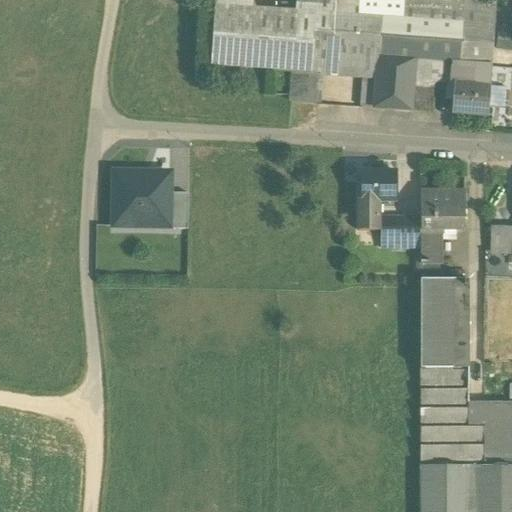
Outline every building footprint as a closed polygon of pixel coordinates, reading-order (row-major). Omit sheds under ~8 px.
[(452,0),(295,0),(295,13),(294,14),(315,15),(334,16),(332,41),(380,44),(379,59),(378,59),(376,80),(376,83),(374,110),(411,112),(412,90),(433,92),(434,85),(449,86),(451,65),(476,67),(476,66),(491,67),(496,4),(469,1),(452,0)] [(295,13),(214,7),(210,67),(294,73),(311,74),(315,15),(294,14),(295,13)] [(334,16),(315,15),(311,74),(320,75),(376,80),(378,59),(379,59),(380,44),(332,41),(334,16)] [(476,67),(451,65),(449,86),(454,86),(454,85),(474,87),(476,67)] [(474,87),(454,85),(454,86),(452,115),(487,118),(490,88),(491,67),(476,66),(476,67),(474,87)] [(311,74),(294,73),(291,104),(317,105),(320,75),(311,74)] [(376,83),(362,82),(360,108),(374,110),(376,83)] [(433,92),(412,90),(411,112),(432,113),(433,92)] [(396,173),(356,173),(354,208),(382,210),(396,210),(396,173)] [(169,174),(114,174),(114,228),(168,229),(169,195),(169,174)] [(450,195),(420,194),(420,209),(420,215),(420,221),(420,231),(439,231),(464,231),(464,202),(450,201),(450,195)] [(188,195),(169,195),(168,229),(168,231),(188,231),(188,195)] [(382,210),(354,208),(352,238),(380,240),(381,220),(382,220),(382,210)] [(420,221),(396,220),(397,249),(420,249),(420,231),(420,221)] [(511,228),(490,228),(490,254),(511,254),(511,228)] [(439,231),(420,231),(420,249),(420,263),(439,262),(439,231)] [(439,262),(420,263),(420,282),(442,282),(442,262),(439,262)] [(442,282),(420,282),(420,372),(468,371),(468,282),(442,282)] [(511,511),(511,468),(484,468),(484,426),(468,426),(468,404),(468,371),(420,372),(419,511),(511,511)] [(511,404),(468,404),(468,426),(484,426),(484,468),(511,468),(511,404)]
